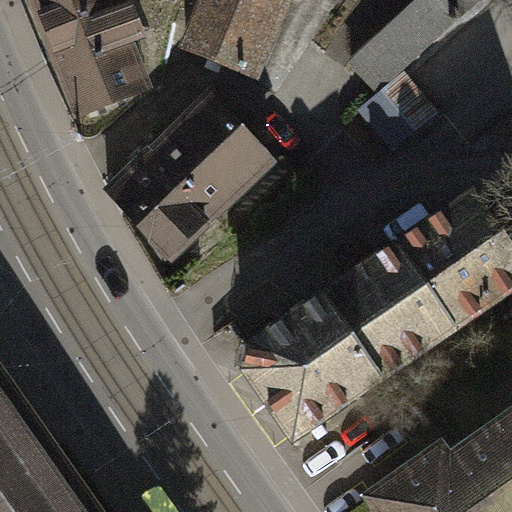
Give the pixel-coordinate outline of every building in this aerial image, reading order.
[(104,0),(34,0),(78,115),(139,92),(120,43),(140,36),(129,7),(110,14),(104,0)] [(287,0),(204,0),(185,47),(256,76),(287,0)] [(460,18),(443,0),(415,0),(348,62),(378,94),(402,72),(460,18)] [(443,0),(460,18),(479,0),(443,0)] [(378,94),(358,113),(395,153),(439,112),(402,72),(378,94)] [(211,96),(154,149),(213,213),(271,161),(211,96)] [(154,149),(107,191),(167,256),(213,213),(154,149)] [(511,253),(471,194),(397,244),(454,328),(511,288),(511,253)] [(397,244),(323,295),(380,378),(454,328),(397,244)] [(323,295),(250,344),(243,371),(290,439),(380,378),(323,295)] [(0,511),(95,511),(0,378),(0,511)] [(440,448),(369,498),(378,511),(511,511),(511,415),(448,460),(440,448)]
